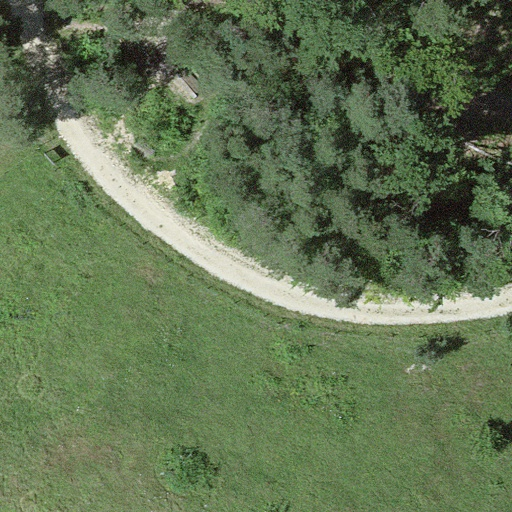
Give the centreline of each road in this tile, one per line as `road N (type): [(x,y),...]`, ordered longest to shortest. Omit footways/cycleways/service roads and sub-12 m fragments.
road 1 (track): [(67,128),(146,226),(219,271),(355,313),(427,319),(511,299)]
road 2 (track): [(17,0),(67,128)]
